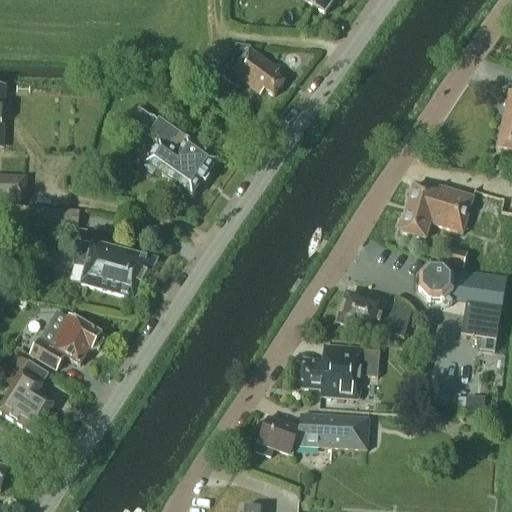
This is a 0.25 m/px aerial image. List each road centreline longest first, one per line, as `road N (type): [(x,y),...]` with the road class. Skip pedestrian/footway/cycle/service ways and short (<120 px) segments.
road 1 (residential): [(40,511),(385,0)]
road 2 (unclassified): [(173,511),(511,0)]
